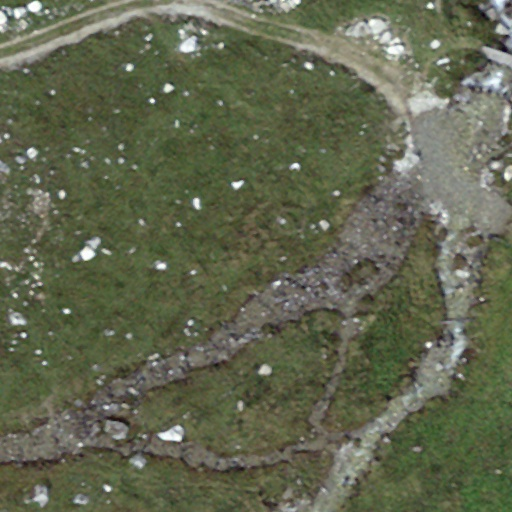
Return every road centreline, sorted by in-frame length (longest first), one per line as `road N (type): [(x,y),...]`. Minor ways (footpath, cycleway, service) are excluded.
road 1 (track): [(173,0),(358,56),(405,96),(472,206),(511,225)]
road 2 (track): [(0,48),(156,0)]
